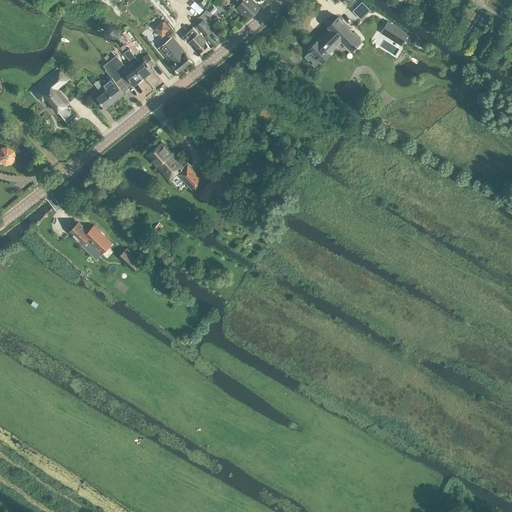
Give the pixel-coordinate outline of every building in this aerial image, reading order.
[(250,19),(261,8),(251,0),(234,0),(240,4),(237,7),(250,19)] [(362,19),(371,10),(363,2),(353,11),(362,19)] [(211,3),(207,8),(212,14),(217,9),(211,3)] [(318,40),(309,48),(322,62),(331,53),(330,52),(342,41),(351,50),(356,46),(356,47),(358,45),(357,44),(361,40),(360,39),(361,38),(355,32),(354,33),(339,17),(329,27),(331,30),(319,42),(318,40)] [(206,36),(212,30),(203,20),(197,25),(206,36)] [(388,21),(381,33),(402,46),(409,34),(405,32),(388,21)] [(206,43),(198,34),(193,28),(183,37),(189,43),(191,40),(205,55),(212,48),(207,42),(206,43)] [(178,73),(193,61),(173,36),(158,48),(178,73)] [(141,64),(129,50),(124,54),(132,64),(143,79),(153,70),(151,67),(156,63),(149,54),(143,58),(145,61),(141,64)] [(55,66),(58,61),(51,57),(48,62),(55,66)] [(120,65),(114,58),(108,63),(121,79),(125,75),(134,85),(143,79),(132,64),(127,68),(122,63),(120,65)] [(115,100),(124,93),(116,83),(121,79),(108,63),(104,66),(107,70),(106,70),(112,77),(103,85),(115,100)] [(75,115),(54,90),(65,81),(59,73),(36,92),(42,101),(46,97),(67,122),(75,115)] [(115,100),(103,85),(95,76),(91,79),(100,90),(101,89),(104,93),(97,98),(105,108),(115,100)] [(23,101),(6,91),(1,98),(18,109),(23,101)] [(172,154),(162,143),(147,155),(157,167),(158,167),(169,180),(177,173),(196,193),(205,199),(218,182),(208,174),(204,180),(187,161),(183,165),(177,158),(179,156),(175,151),(172,154)] [(6,147),(0,148),(0,149),(0,163),(4,166),(10,165),(14,157),(13,152),(6,147)] [(256,167),(266,169),(267,162),(257,161),(256,167)] [(135,217),(131,224),(138,228),(142,221),(135,217)] [(78,223),(70,232),(82,244),(86,240),(93,246),(101,255),(112,243),(94,226),(88,232),(78,223)] [(143,261),(128,248),(120,257),(135,271),(143,261)]
